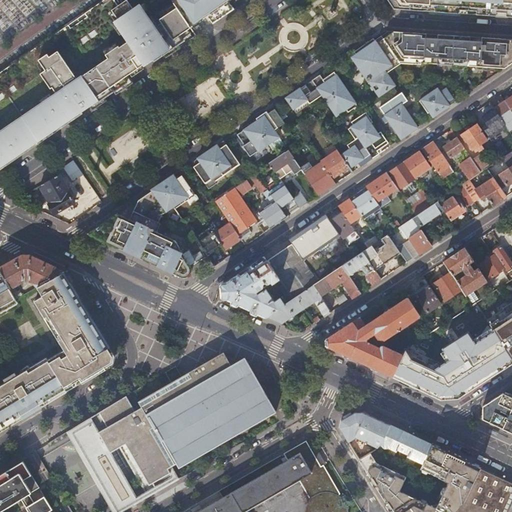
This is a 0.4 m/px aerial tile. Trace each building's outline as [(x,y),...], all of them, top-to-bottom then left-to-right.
[(0,166),(93,104),(93,105),(127,82),(125,78),(144,64),(145,66),(170,49),(140,5),(133,9),(127,0),(126,0),(112,10),(118,19),(115,21),(129,41),(120,47),(119,46),(106,55),(109,58),(78,79),(58,51),(50,57),(48,54),(39,60),(46,70),(41,74),(51,89),(53,88),(57,93),(35,109),(36,110),(12,126),(11,125),(0,132),(0,166)] [(105,0),(102,0),(0,72),(0,132),(11,125),(12,126),(36,110),(35,109),(57,93),(53,88),(51,89),(41,74),(46,70),(39,60),(48,54),(50,57),(58,51),(78,79),(109,58),(106,55),(119,46),(120,47),(129,41),(115,21),(118,19),(112,10),(105,0)] [(0,0),(0,32),(30,9),(31,3),(33,10),(38,9),(49,0),(0,0)] [(171,0),(177,8),(191,28),(190,27),(207,15),(213,24),(214,23),(213,23),(226,14),(223,11),(220,6),(228,1),(229,0),(171,0)] [(399,6),(394,0),(387,0),(394,8),(402,9),(403,7),(399,6)] [(511,0),(394,0),(399,6),(403,7),(402,9),(455,13),(511,16),(511,0)] [(223,11),(226,14),(233,9),(228,1),(220,6),(223,11)] [(173,40),(191,28),(177,8),(159,20),(173,40)] [(358,23),(355,18),(346,24),(349,29),(358,23)] [(511,39),(394,31),(377,43),(374,38),(350,55),(364,75),(366,73),(369,77),(366,79),(368,82),(368,81),(379,97),(395,86),(387,73),(394,68),(392,65),(400,59),(419,61),(418,63),(500,68),(500,65),(504,66),(508,63),(509,65),(511,62),(511,39)] [(320,75),(312,80),(322,95),(326,101),(345,88),(334,72),(323,79),(320,75)] [(322,95),(312,80),(295,92),(286,98),(293,109),(307,100),(310,103),(322,95)] [(127,82),(93,105),(94,106),(128,82),(127,82)] [(430,112),(433,117),(436,115),(449,106),(447,103),(454,99),(446,87),(440,91),(437,88),(419,101),(428,113),(430,112)] [(345,88),(326,101),(336,116),(346,109),(348,112),(358,106),(345,88)] [(380,107),(401,139),(411,132),(417,128),(402,105),(408,101),(402,92),(380,107)] [(511,110),(505,101),(494,109),(505,124),(510,120),(511,122),(511,110)] [(280,102),(274,106),(283,119),(289,115),(280,102)] [(254,123),(269,144),(279,137),(274,130),(285,123),(275,109),(268,113),(267,111),(262,114),(256,118),(257,121),(254,123)] [(493,134),(506,125),(505,124),(494,109),(482,117),(493,134)] [(348,129),(355,139),(359,137),(373,127),(371,123),(373,122),(366,112),(351,122),(353,125),(348,129)] [(250,157),(269,144),(254,123),(250,126),(237,135),(244,145),(243,146),(250,157)] [(477,124),(462,135),(473,150),(485,142),(487,145),(490,143),(477,124)] [(373,127),(359,137),(373,158),(379,154),(377,151),(389,143),(380,132),(377,134),(373,127)] [(458,137),(452,129),(448,131),(454,140),(458,137)] [(350,149),(341,155),(349,168),(352,172),(353,172),(350,168),(358,163),(360,167),(373,158),(359,137),(355,139),(347,145),(350,149)] [(464,150),(466,149),(458,137),(454,140),(444,147),(451,157),(463,149),(463,150),(464,150)] [(215,146),(207,152),(224,176),(240,164),(224,141),(215,146)] [(439,173),(450,166),(433,141),(429,144),(421,149),(439,173)] [(503,157),(508,153),(500,141),(495,145),(497,149),(503,157)] [(484,158),(490,166),(503,157),(497,149),(484,158)] [(302,170),(300,167),(288,150),(269,163),(281,179),(293,171),(295,175),(302,170)] [(338,151),(322,162),(324,166),(333,179),(349,168),(352,172),(349,168),(341,155),(338,151)] [(431,168),(419,151),(411,156),(403,162),(415,179),(431,168)] [(224,176),(207,152),(198,159),(191,163),(209,189),(216,184),(215,182),(224,176)] [(481,172),(487,168),(490,166),(484,158),(482,154),(473,159),(481,172)] [(473,177),(481,172),(473,159),(471,157),(463,163),(473,177)] [(62,168),(65,172),(69,169),(77,165),(73,160),(62,168)] [(324,166),(322,162),(313,168),(309,162),(306,163),(305,162),(302,163),(304,165),(300,167),(302,170),(320,195),(326,190),(336,183),(333,179),(324,166)] [(415,179),(403,162),(398,165),(390,171),(401,188),(415,179)] [(72,182),(83,175),(77,165),(69,169),(65,172),(72,182)] [(507,185),(511,182),(511,166),(500,175),(507,185)] [(493,205),(507,196),(502,190),(494,178),(487,168),(481,172),(473,177),(462,184),(472,198),(474,202),(481,197),(482,199),(487,196),(493,205)] [(261,180),(256,172),(254,173),(250,176),(255,184),(257,183),(261,180)] [(397,188),(387,173),(377,179),(366,187),(376,202),(380,208),(390,201),(386,195),(397,188)] [(494,178),(502,190),(508,186),(507,185),(500,175),(499,174),(494,178)] [(59,175),(40,186),(50,204),(49,205),(54,214),(74,202),(59,175)] [(176,179),(173,175),(102,224),(101,224),(97,234),(95,237),(166,270),(182,277),(184,278),(186,278),(187,277),(189,276),(191,274),(192,272),(192,270),(192,268),(191,266),(207,255),(196,237),(186,220),(183,222),(175,209),(186,201),(194,196),(195,195),(182,175),(176,179)] [(252,187),(246,179),(232,188),(215,200),(226,217),(230,223),(241,239),(245,246),(264,233),(257,222),(240,196),(252,187)] [(261,189),(265,186),(261,180),(257,183),(261,189)] [(293,196),(300,191),(293,181),(286,185),(293,196)] [(293,197),(282,182),(280,183),(283,186),(277,190),(276,188),(272,190),(272,189),(269,191),(281,209),(294,199),(293,197)] [(421,196),(425,193),(418,183),(414,186),(421,196)] [(465,202),(472,198),(462,184),(456,188),(465,202)] [(281,209),(269,191),(265,186),(261,189),(267,198),(269,197),(272,203),(260,212),(271,228),(286,217),(281,209)] [(376,202),(366,187),(359,192),(350,198),(362,216),(364,219),(380,208),(376,202)] [(300,208),(308,203),(301,192),(293,197),(294,199),(300,208)] [(406,200),(409,206),(419,199),(416,193),(406,200)] [(444,210),(450,220),(464,210),(460,204),(463,202),(458,195),(441,206),(444,210)] [(194,196),(186,201),(189,206),(197,200),(194,196)] [(417,215),(433,204),(427,196),(411,207),(417,215)] [(362,216),(350,198),(344,202),(338,206),(342,212),(350,224),(355,221),(361,229),(368,225),(364,219),(362,216)] [(441,206),(440,203),(438,201),(433,204),(417,215),(413,218),(413,219),(418,225),(419,227),(444,210),(441,206)] [(350,224),(342,212),(330,220),(346,244),(355,257),(363,252),(367,249),(350,224)] [(330,220),(326,214),(316,221),(307,227),(319,244),(326,240),(329,244),(333,242),(338,250),(346,244),(330,220)] [(412,229),(418,225),(413,219),(408,223),(412,229)] [(392,225),(396,230),(401,226),(397,221),(392,225)] [(241,239),(230,223),(226,225),(215,233),(223,245),(226,250),(241,239)] [(101,224),(102,224),(93,230),(97,234),(101,224)] [(207,255),(208,256),(223,245),(215,233),(210,227),(196,237),(207,255)] [(319,244),(307,227),(288,240),(292,244),(300,257),(319,244)] [(420,254),(432,246),(424,235),(421,230),(409,238),(412,242),(414,245),(420,254)] [(432,246),(438,242),(431,231),(424,235),(432,246)] [(401,254),(397,248),(388,235),(381,239),(385,245),(375,251),(372,246),(367,249),(363,252),(375,271),(401,254)] [(292,244),(288,240),(280,246),(283,250),(276,255),(272,251),(264,256),(281,282),(283,284),(293,299),(313,286),(318,283),(307,266),(300,257),(292,244)] [(407,262),(413,258),(403,244),(397,248),(401,254),(407,262)] [(283,250),(280,246),(275,249),(272,251),(276,255),(283,250)] [(508,271),(511,267),(511,262),(501,246),(488,255),(490,257),(499,272),(499,273),(506,268),(508,271)] [(465,294),(486,281),(478,268),(474,271),(469,263),(473,260),(465,248),(454,255),(444,262),(451,272),(453,276),(462,270),(466,276),(457,282),(462,290),(465,294)] [(373,284),(381,279),(375,271),(363,252),(355,257),(342,266),(349,277),(364,267),(367,268),(370,273),(367,275),(373,284)] [(489,279),(499,273),(499,272),(490,257),(488,255),(480,260),(485,267),(482,268),(489,279)] [(23,256),(0,268),(0,269),(11,289),(23,282),(24,284),(26,283),(26,280),(29,280),(34,283),(38,287),(64,272),(30,256),(23,256)] [(266,289),(259,294),(257,292),(263,288),(262,286),(264,285),(265,286),(266,286),(269,284),(271,286),(277,282),(279,283),(281,282),(264,256),(222,285),(222,291),(223,297),(266,318),(293,299),(283,284),(279,286),(286,296),(285,298),(283,300),(281,297),(275,301),(266,289)] [(353,282),(349,277),(342,266),(318,283),(313,286),(320,296),(341,283),(352,298),(361,293),(353,282)] [(0,269),(0,312),(1,312),(0,309),(0,308),(17,299),(11,289),(0,269)] [(0,427),(4,426),(3,424),(6,422),(7,423),(14,419),(16,422),(47,403),(46,400),(53,396),(65,389),(66,391),(113,363),(115,356),(73,288),(64,272),(38,287),(43,296),(34,302),(64,351),(47,360),(36,367),(34,365),(33,366),(25,371),(0,385),(0,427)] [(445,301),(462,290),(457,282),(453,276),(451,272),(434,284),(445,301)] [(361,293),(367,289),(359,278),(353,282),(361,293)] [(442,303),(429,283),(415,292),(428,312),(442,303)] [(503,284),(475,303),(484,317),(489,324),(500,342),(511,360),(511,292),(506,283),(503,284)] [(320,296),(313,286),(293,299),(266,318),(281,325),(315,302),(325,317),(331,312),(320,296)] [(328,346),(392,377),(403,355),(382,346),(381,346),(380,348),(367,342),(367,338),(375,333),(379,338),(384,340),(400,330),(402,334),(410,329),(407,325),(420,316),(408,298),(366,325),(360,317),(354,322),(328,339),(328,346)] [(0,308),(0,309),(1,312),(18,302),(17,299),(0,308)] [(460,397),(492,376),(484,364),(478,356),(465,335),(453,317),(442,324),(475,374),(454,387),(460,397)] [(485,352),(500,342),(489,324),(484,317),(470,326),(472,329),(471,330),(471,331),(473,334),(485,352)] [(426,334),(430,332),(427,326),(422,329),(426,334)] [(478,356),(485,352),(473,334),(471,331),(465,335),(478,356)] [(392,377),(404,382),(426,337),(423,336),(406,348),(403,355),(392,377)] [(457,373),(453,366),(442,349),(425,360),(440,384),(457,373)] [(231,365),(224,352),(182,377),(179,378),(173,369),(166,373),(171,383),(169,384),(173,391),(195,429),(208,451),(237,435),(245,430),(276,413),(245,357),(231,365)] [(36,367),(47,360),(46,358),(34,365),(36,367)] [(492,376),(499,372),(491,360),(484,364),(492,376)] [(182,377),(176,367),(173,369),(179,378),(182,377)] [(136,412),(126,396),(67,432),(112,511),(122,511),(135,504),(106,454),(115,450),(139,491),(166,475),(164,471),(167,468),(171,466),(174,471),(208,451),(195,429),(173,391),(169,384),(139,402),(143,408),(136,412)] [(46,400),(47,403),(66,391),(65,389),(53,396),(46,400)] [(511,395),(504,392),(492,399),(483,405),(481,418),(511,432),(511,395)] [(283,406),(278,409),(283,418),(287,415),(283,406)] [(380,445),(389,425),(363,413),(355,413),(348,417),(341,421),(339,428),(348,442),(356,437),(377,448),(380,445)] [(0,427),(0,431),(16,422),(14,419),(7,423),(6,422),(3,424),(4,426),(0,427)] [(432,445),(389,425),(380,445),(384,448),(390,449),(393,451),(392,454),(395,455),(397,451),(400,452),(399,456),(406,460),(407,457),(422,464),(432,445)] [(314,457),(305,441),(284,453),(282,454),(286,460),(196,511),(242,511),(299,479),(311,500),(308,504),(307,507),(306,510),(305,511),(347,511),(348,511),(347,508),(346,505),(344,502),(342,499),(339,497),(340,493),(335,491),(334,489),(337,488),(323,466),(320,468),(314,457)] [(480,467),(432,445),(422,464),(420,469),(447,482),(436,507),(400,490),(406,475),(377,462),(371,453),(359,460),(382,495),(392,511),(454,511),(462,504),(475,477),(480,467)] [(318,454),(314,457),(320,468),(323,466),(325,465),(318,454)] [(0,511),(22,498),(29,511),(48,511),(52,510),(44,496),(34,502),(29,494),(39,488),(23,461),(0,475),(0,511)] [(492,473),(480,467),(475,477),(462,504),(454,511),(507,511),(510,507),(511,502),(511,482),(495,474),(492,473)] [(139,491),(144,500),(175,482),(167,468),(164,471),(166,475),(139,491)]
